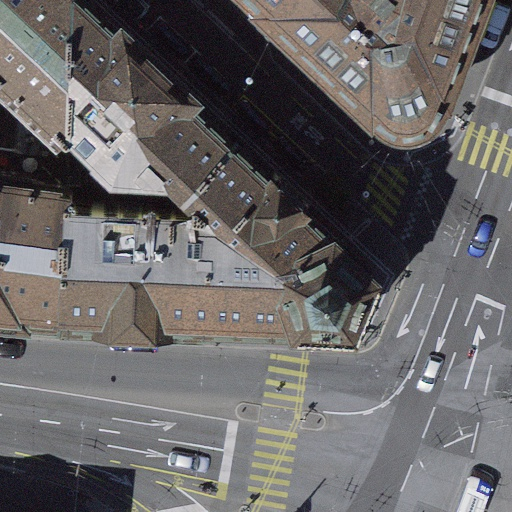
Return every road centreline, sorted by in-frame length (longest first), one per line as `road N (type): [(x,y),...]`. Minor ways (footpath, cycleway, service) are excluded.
road 1 (secondary): [(462,511),(0,448)]
road 2 (primary): [(0,404),(450,450)]
road 3 (residential): [(509,252),(382,191),(172,0)]
road 4 (secondary): [(450,450),(509,252)]
road 5 (secondary): [(0,429),(167,511)]
